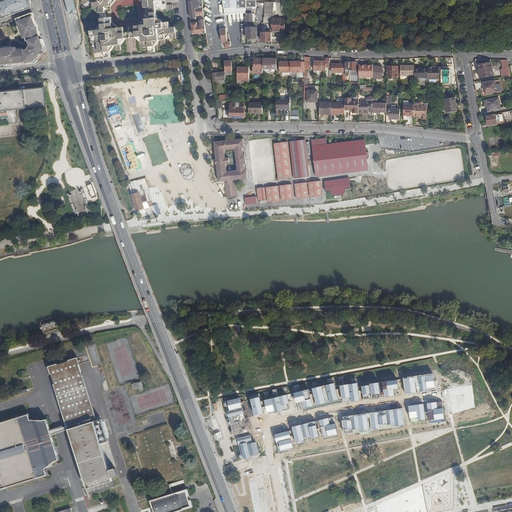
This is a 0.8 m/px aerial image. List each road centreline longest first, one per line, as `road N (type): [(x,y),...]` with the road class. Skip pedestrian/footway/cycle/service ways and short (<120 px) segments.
road 1 (residential): [(479,139),(198,127),(190,56)]
road 2 (residential): [(283,511),(265,426),(441,394)]
road 3 (residential): [(245,50),(460,54)]
road 4 (primary): [(160,327),(230,511)]
road 5 (primary): [(59,66),(108,198)]
road 6 (primary): [(108,198),(71,66)]
